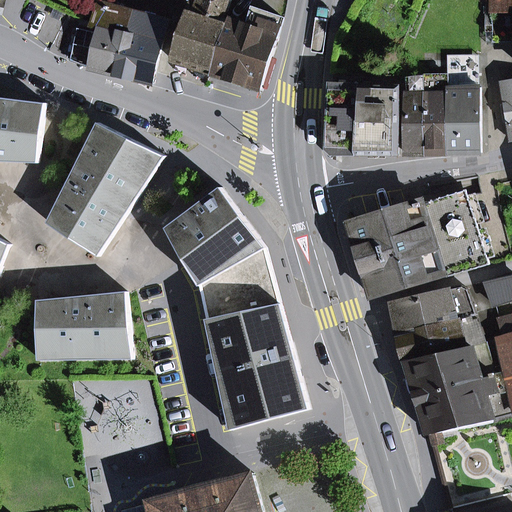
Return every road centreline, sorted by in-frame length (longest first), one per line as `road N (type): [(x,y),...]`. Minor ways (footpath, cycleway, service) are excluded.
road 1 (primary): [(400,511),(304,191)]
road 2 (tertiary): [(0,43),(250,145),(299,149)]
road 3 (residential): [(511,158),(304,191)]
road 4 (primary): [(299,149),(313,0)]
